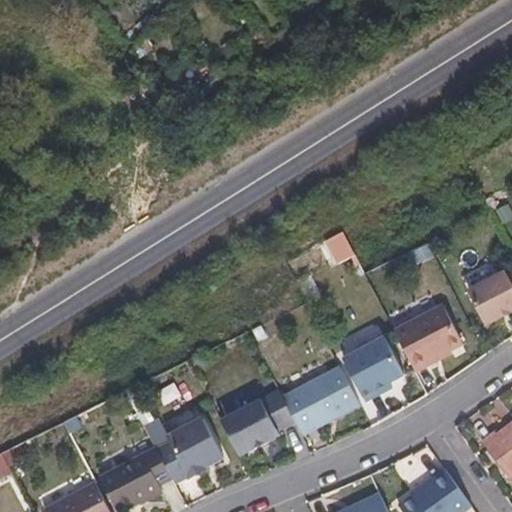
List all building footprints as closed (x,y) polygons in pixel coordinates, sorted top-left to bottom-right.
[(511,271),(477,289),(493,322),(508,314),(506,310),(511,306),(511,271)] [(441,309),(394,333),(416,376),(432,368),(430,365),(463,348),(441,309)] [(368,403),(385,395),(382,390),(392,385),(406,378),(386,340),(346,361),(368,403)] [(340,370),(281,400),(293,424),(301,438),(360,408),(340,370)] [(382,390),(385,395),(394,390),(392,385),(382,390)] [(277,393),(220,422),(239,458),(278,438),(275,433),(293,424),(281,400),(277,393)] [(507,474),(511,470),(511,418),(495,431),(492,428),(481,437),(507,474)] [(169,443),(156,450),(172,481),(174,485),(187,479),(188,481),(205,473),(204,471),(223,461),(202,421),(166,439),(169,443)] [(172,481),(156,450),(102,477),(119,511),(122,511),(162,491),(160,487),(172,481)] [(402,511),(453,511),(466,503),(440,467),(429,475),(431,478),(395,502),(402,511)] [(108,511),(95,485),(45,510),(46,511),(108,511)] [(378,511),(370,495),(334,511),(378,511)]
